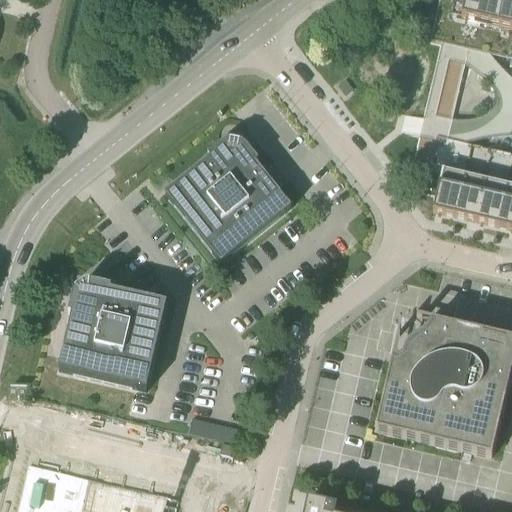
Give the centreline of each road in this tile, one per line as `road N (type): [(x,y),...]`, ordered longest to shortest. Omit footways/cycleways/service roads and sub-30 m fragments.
road 1 (residential): [(262,511),(305,332),(413,246)]
road 2 (unknown): [(270,472),(0,409)]
road 3 (residential): [(413,246),(256,36)]
road 4 (unclassified): [(89,165),(256,36)]
road 5 (unclassified): [(0,339),(13,282),(47,205),(89,165)]
road 6 (unclassified): [(89,165),(32,86),(31,46),(43,0)]
